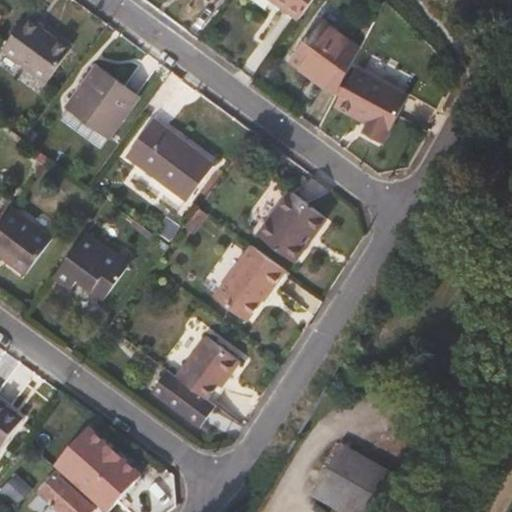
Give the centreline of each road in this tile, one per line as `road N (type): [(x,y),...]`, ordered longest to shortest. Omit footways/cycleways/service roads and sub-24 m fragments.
road 1 (residential): [(109,0),(401,215),(228,487)]
road 2 (track): [(274,511),(326,431),(441,399),(465,375),(511,374)]
road 3 (residential): [(0,321),(228,487)]
